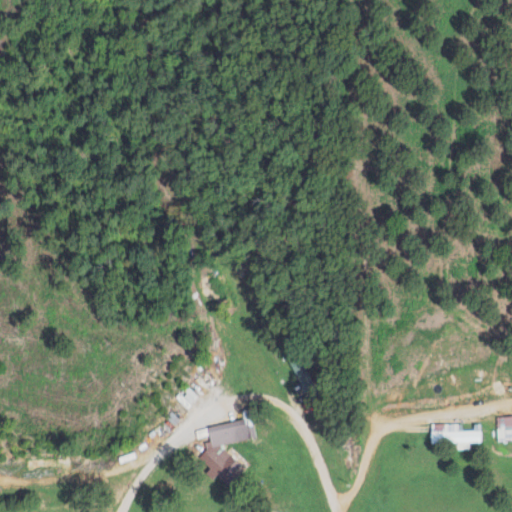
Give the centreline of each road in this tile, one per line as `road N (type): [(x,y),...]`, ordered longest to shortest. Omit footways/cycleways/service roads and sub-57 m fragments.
road 1 (residential): [(339,504),(293,413),(259,397),(229,401),(143,467),(124,511)]
road 2 (residential): [(339,511),(385,427),(511,412)]
